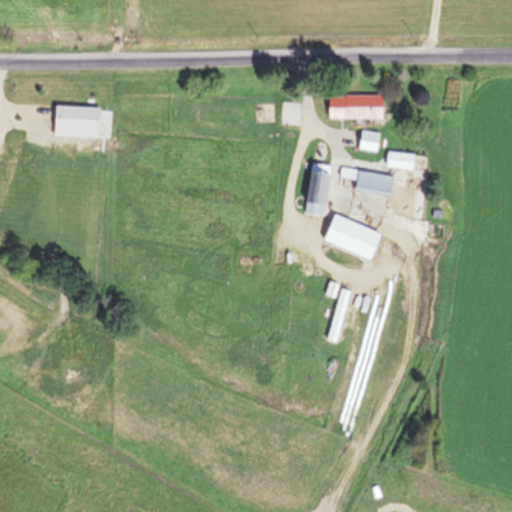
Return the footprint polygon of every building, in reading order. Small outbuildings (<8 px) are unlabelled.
[(376,97),(323,97),(323,120),(376,120),(376,97)] [(95,139),(95,108),(50,108),(50,138),(95,139)] [(377,134),(355,131),(353,149),(374,152),(377,134)] [(382,168),(409,170),(411,155),(384,152),(382,168)] [(300,213),(319,216),(325,166),(307,164),(300,213)] [(349,191),(387,196),(390,176),(338,169),(336,179),(350,181),(349,191)] [(367,233),(325,217),(315,243),(358,258),(367,233)]
